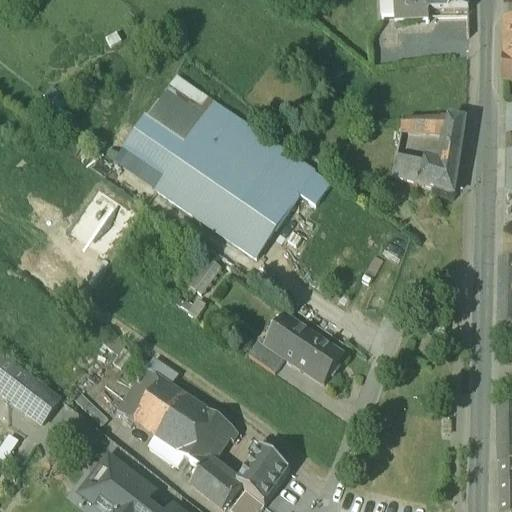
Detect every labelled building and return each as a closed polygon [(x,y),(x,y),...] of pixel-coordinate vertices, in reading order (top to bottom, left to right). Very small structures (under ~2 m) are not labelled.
[(427,0),(393,0),(394,4),(394,26),(429,25),(428,13),(427,0)] [(427,0),(428,13),(436,13),(468,13),(467,0),(427,0)] [(511,23),(504,23),(502,85),(511,85),(511,23)] [(315,177),(176,81),(125,153),(166,181),(162,186),(156,194),(156,195),(256,263),(299,200),(314,178),(315,177)] [(448,120),(403,124),(401,132),(446,137),(463,139),(465,123),(448,120)] [(440,167),(419,164),(418,187),(453,197),(463,139),(446,137),(440,167)] [(419,164),(395,159),(391,178),(418,187),(419,164)] [(330,189),(314,178),(299,200),(315,211),(330,189)] [(162,186),(157,182),(151,190),(156,194),(162,186)] [(156,197),(150,205),(174,222),(180,215),(156,197)] [(205,299),(221,270),(208,262),(192,292),(205,299)] [(511,266),(499,266),(498,313),(511,312),(511,266)] [(511,312),(498,313),(498,338),(511,337),(511,312)] [(342,360),(285,321),(267,347),(273,350),(272,352),(286,362),(287,361),(325,387),(342,360)] [(267,347),(260,342),(249,359),(275,377),(286,362),(272,352),(273,350),(267,347)] [(0,361),(0,395),(42,427),(59,405),(1,361),(0,361)] [(231,430),(146,373),(117,416),(129,424),(180,458),(201,472),(202,473),(208,465),(225,439),(232,444),(235,441),(238,443),(242,438),(231,430)] [(511,413),(497,414),(498,459),(511,458),(511,413)] [(180,458),(129,424),(119,437),(171,472),(180,458)] [(289,474),(261,452),(246,473),(256,480),(246,493),(263,506),(289,474)] [(511,458),(498,459),(498,469),(511,468),(511,458)] [(151,511),(145,508),(154,497),(108,461),(80,498),(94,509),(99,502),(111,511),(151,511)] [(223,511),(242,490),(208,465),(202,473),(201,472),(190,487),(220,511),(223,511)] [(511,511),(511,468),(498,469),(498,511),(511,511)] [(245,494),(231,511),(261,511),(263,509),(245,494)]
